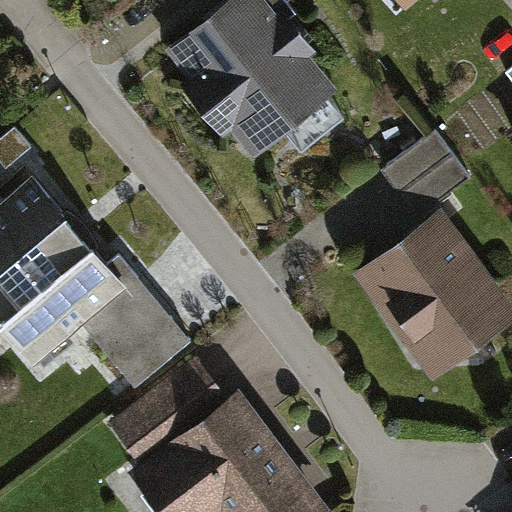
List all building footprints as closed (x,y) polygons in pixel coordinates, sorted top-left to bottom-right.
[(338,84),(271,0),(221,0),(164,45),(250,154),(338,84)] [(383,0),(396,14),(411,0),(383,0)] [(444,123),(387,163),(422,212),(478,172),(444,123)] [(109,271),(31,171),(0,194),(0,334),(25,367),(80,325),(125,383),(184,338),(123,260),(109,271)] [(511,309),(511,300),(444,203),(356,265),(428,368),(511,309)] [(219,390),(195,354),(104,415),(169,511),(327,511),(328,511),(238,377),(219,390)]
